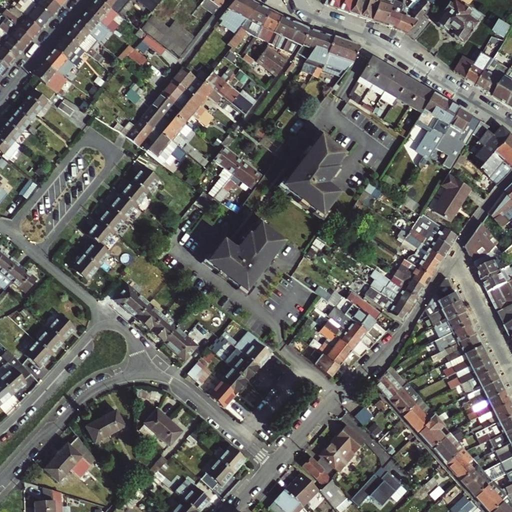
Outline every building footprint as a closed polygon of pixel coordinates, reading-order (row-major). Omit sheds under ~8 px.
[(61,8),(51,0),(32,0),(38,4),(53,17),(61,8)] [(96,21),(107,28),(117,15),(110,9),(99,1),(98,0),(95,0),(86,12),(96,21)] [(114,4),(109,0),(99,0),(99,1),(110,9),(114,4)] [(137,0),(153,13),(154,12),(163,0),(137,0)] [(204,0),(179,32),(192,42),(226,0),(204,0)] [(250,0),(234,0),(220,20),(223,21),(222,24),(239,36),(248,27),(259,5),(250,0)] [(325,0),(324,4),(327,5),(327,6),(329,6),(337,9),(339,10),(349,13),(348,13),(349,14),(353,0),(325,0)] [(380,0),(353,0),(349,14),(350,14),(351,14),(360,17),(361,18),(361,17),(371,21),(380,0)] [(392,4),(381,0),(380,0),(371,21),(384,25),(392,4)] [(422,16),(431,6),(423,0),(415,0),(418,2),(410,11),(407,16),(400,13),(396,29),(407,34),(422,16)] [(442,30),(445,29),(453,34),(453,38),(457,40),(460,40),(462,41),(471,30),(474,29),(476,25),(475,23),(481,15),(471,8),(469,11),(454,0),(451,0),(442,13),(440,14),(437,18),(437,20),(436,22),(438,24),(439,27),(442,30)] [(15,8),(22,14),(27,9),(20,4),(15,8)] [(38,4),(26,18),(41,31),(53,17),(38,4)] [(396,29),(400,13),(401,8),(392,4),(384,25),(396,29)] [(248,27),(239,36),(230,46),(233,49),(235,47),(248,34),(257,39),(270,11),(259,5),(248,27)] [(257,39),(269,44),(282,16),(270,11),(257,39)] [(96,41),(107,28),(96,21),(86,12),(75,24),(89,35),(96,41)] [(141,28),(147,34),(179,59),(192,42),(179,32),(154,12),(153,13),(141,28)] [(282,16),(269,44),(281,50),(294,22),(282,16)] [(431,23),(422,16),(407,34),(416,41),(431,23)] [(41,31),(26,18),(18,28),(33,40),(41,31)] [(494,31),(505,37),(510,27),(500,21),(494,31)] [(294,22),(281,50),(291,55),(299,44),(303,46),(310,29),(305,27),(294,22)] [(0,27),(0,28),(3,31),(25,50),(33,40),(18,28),(14,33),(3,24),(0,27)] [(89,35),(75,24),(65,37),(78,48),(81,44),(89,35)] [(310,29),(303,46),(298,54),(295,58),(302,61),(310,48),(314,50),(317,51),(323,33),(310,29)] [(0,44),(2,46),(17,59),(25,50),(3,31),(0,35),(0,44)] [(317,51),(314,50),(306,64),(318,68),(313,75),(319,78),(323,70),(326,62),(335,38),(323,33),(317,51)] [(477,88),(494,59),(488,57),(499,38),(492,36),(482,53),(468,78),(466,81),(475,87),(477,88)] [(65,37),(55,49),(68,60),(78,48),(65,37)] [(325,88),(330,93),(353,63),(359,47),(335,38),(326,62),(340,68),(325,88)] [(154,42),(149,47),(160,56),(164,50),(154,42)] [(144,66),(149,58),(131,45),(125,53),(144,66)] [(257,61),(267,49),(260,45),(247,63),(253,67),(257,61)] [(0,61),(9,69),(17,59),(2,46),(0,47),(0,61)] [(231,51),(240,58),(244,51),(235,47),(233,49),(231,51)] [(55,49),(44,62),(57,73),(68,60),(55,49)] [(257,61),(269,71),(279,58),(267,49),(257,61)] [(91,50),(87,55),(100,65),(104,61),(91,50)] [(468,78),(482,53),(480,52),(478,54),(475,53),(471,60),(464,56),(455,72),(454,73),(466,81),(468,78)] [(279,58),(269,71),(277,77),(287,64),(279,58)] [(373,84),(385,65),(372,58),(361,77),(373,84)] [(511,70),(494,59),(477,88),(495,98),(511,70)] [(294,60),(286,71),(292,75),(300,64),(294,60)] [(0,79),(9,69),(0,61),(0,79)] [(57,73),(44,62),(33,75),(37,78),(55,94),(59,89),(55,85),(57,83),(52,79),(57,73)] [(75,67),(70,62),(65,67),(71,72),(75,67)] [(385,92),(397,72),(385,65),(373,84),(370,89),(382,96),(385,92)] [(184,67),(173,81),(184,90),(192,81),(201,88),(204,84),(199,80),(187,69),(184,67)] [(511,69),(511,70),(495,98),(511,109),(511,69)] [(397,99),(409,80),(397,72),(385,92),(397,99)] [(204,84),(205,83),(210,77),(205,73),(199,80),(204,84)] [(224,83),(213,73),(210,77),(205,83),(218,93),(226,84),(229,80),(234,75),(232,73),(224,83)] [(239,73),(236,77),(234,79),(243,86),(248,80),(239,73)] [(409,106),(421,87),(409,80),(397,99),(409,106)] [(173,81),(162,94),(173,103),(184,90),(173,81)] [(201,88),(191,100),(200,107),(209,96),(218,103),(223,97),(218,93),(205,83),(204,84),(201,88)] [(240,96),(226,84),(218,93),(223,97),(232,105),(240,96)] [(135,86),(131,90),(140,96),(143,92),(135,86)] [(409,106),(421,113),(433,94),(421,87),(409,106)] [(35,90),(24,104),(37,115),(48,101),(35,90)] [(142,98),(140,96),(131,90),(127,95),(137,103),(142,98)] [(245,100),(249,95),(244,90),(240,96),(232,105),(245,116),(253,106),(245,100)] [(162,94),(152,106),(163,115),(172,122),(177,116),(180,113),(171,106),(173,103),(162,94)] [(459,110),(433,94),(421,113),(416,122),(432,131),(430,134),(420,150),(426,154),(420,165),(423,170),(431,157),(436,149),(459,110)] [(257,101),(249,95),(245,100),(253,106),(257,101)] [(180,113),(177,116),(186,124),(194,115),(203,123),(206,119),(211,122),(214,118),(200,107),(191,100),(180,113)] [(63,103),(59,108),(70,117),(74,112),(63,103)] [(24,104),(13,117),(26,128),(37,115),(24,104)] [(346,105),(341,113),(346,116),(351,108),(346,105)] [(158,121),(163,115),(152,106),(141,120),(161,135),(162,134),(167,128),(158,121)] [(459,142),(473,118),(459,110),(436,149),(442,153),(451,138),(459,142)] [(179,132),(186,124),(177,116),(172,122),(167,128),(162,134),(178,147),(181,150),(189,140),(186,138),(179,132)] [(13,117),(2,130),(15,141),(26,128),(13,117)] [(480,122),(473,118),(459,142),(465,146),(471,135),(480,122)] [(117,131),(137,146),(146,136),(155,143),(161,135),(141,120),(136,126),(131,122),(127,128),(122,124),(117,131)] [(416,122),(415,125),(430,134),(432,131),(416,122)] [(489,128),(480,122),(471,135),(479,140),(489,128)] [(186,124),(179,132),(186,138),(193,129),(186,124)] [(497,185),(498,186),(511,169),(511,136),(502,127),(497,133),(487,145),(475,158),(482,164),(479,169),(497,185)] [(497,133),(489,128),(479,140),(487,145),(497,133)] [(15,141),(2,130),(0,131),(0,150),(4,154),(10,159),(21,146),(15,141)] [(155,143),(148,151),(158,158),(164,163),(178,147),(162,134),(161,135),(155,143)] [(283,188),(322,217),(338,194),(326,185),(324,183),(327,179),(329,181),(338,169),(335,167),(344,155),(320,137),(299,166),(302,168),(295,178),(292,175),(283,188)] [(459,142),(451,138),(442,153),(450,157),(459,142)] [(276,155),(280,158),(289,146),(284,143),(276,155)] [(187,145),(183,151),(204,168),(209,163),(187,145)] [(243,161),(228,149),(225,147),(221,152),(214,161),(226,169),(224,172),(231,177),(243,161)] [(263,176),(243,161),(231,177),(227,183),(223,189),(228,193),(236,182),(240,185),(242,182),(253,189),(263,176)] [(160,180),(144,167),(133,181),(149,193),(160,180)] [(450,222),(472,188),(448,173),(441,184),(449,189),(434,211),(450,222)] [(133,181),(122,194),(137,207),(149,193),(133,181)] [(215,198),(223,189),(227,183),(224,181),(219,187),(216,185),(209,194),(215,198)] [(511,186),(506,193),(490,214),(504,229),(509,225),(511,221),(511,186)] [(221,202),(228,193),(223,189),(215,198),(221,202)] [(137,207),(122,194),(110,208),(126,220),(137,207)] [(205,211),(213,201),(202,194),(194,204),(205,211)] [(126,220),(110,208),(100,219),(99,221),(114,234),(126,220)] [(418,222),(420,218),(421,216),(417,213),(413,219),(418,222)] [(430,234),(450,247),(457,237),(423,214),(421,216),(420,218),(434,228),(430,234)] [(99,221),(87,235),(95,241),(103,248),(114,234),(99,221)] [(472,260),(474,265),(498,242),(482,224),(476,234),(476,233),(475,235),(470,241),(470,242),(470,243),(467,247),(466,247),(466,248),(466,249),(467,249),(472,260)] [(207,264),(246,293),(267,265),(264,262),(271,253),(275,255),(284,243),(260,225),(251,237),(248,235),(236,251),(223,241),(207,264)] [(443,258),(450,247),(430,234),(425,242),(421,240),(422,238),(403,225),(400,229),(406,233),(443,258)] [(415,248),(425,254),(440,264),(443,258),(406,233),(402,239),(415,248)] [(95,241),(84,254),(99,267),(111,254),(103,248),(95,241)] [(511,267),(483,282),(489,293),(511,281),(511,245),(506,251),(508,253),(509,254),(511,257),(511,267),(511,268),(511,267)] [(0,270),(10,257),(0,248),(0,270)] [(88,282),(99,267),(84,254),(72,269),(88,282)] [(425,254),(416,267),(432,277),(440,264),(425,254)] [(411,257),(408,261),(414,265),(417,260),(416,260),(418,257),(413,255),(412,257),(411,257)] [(10,257),(0,270),(0,285),(5,290),(12,282),(23,269),(10,257)] [(405,259),(398,270),(425,287),(432,277),(416,267),(414,265),(408,261),(405,259)] [(499,260),(477,271),(483,282),(511,267),(508,261),(502,264),(499,260)] [(378,290),(410,311),(418,299),(391,281),(387,278),(385,282),(380,279),(383,275),(371,267),(366,274),(381,284),(378,290)] [(37,280),(23,269),(12,282),(26,293),(37,280)] [(398,270),(391,281),(418,299),(425,287),(398,270)] [(433,314),(459,301),(448,279),(445,279),(444,280),(443,281),(426,310),(429,316),(433,314)] [(511,281),(489,293),(496,309),(499,314),(511,306),(511,281)] [(312,290),(322,297),(328,302),(333,296),(317,284),(312,290)] [(136,319),(150,304),(128,285),(115,301),(136,319)] [(372,300),(403,322),(410,311),(378,290),(372,286),(366,297),(372,300)] [(353,292),(346,300),(375,322),(381,314),(353,292)] [(329,308),(324,314),(360,341),(367,332),(338,309),(328,302),(322,297),(319,301),(329,308)] [(346,300),(338,309),(367,332),(375,322),(346,300)] [(433,324),(434,327),(465,312),(459,301),(433,314),(435,317),(430,319),(426,321),(429,326),(433,324)] [(163,316),(150,304),(136,319),(149,331),(163,316)] [(360,341),(324,314),(315,306),(313,309),(306,317),(309,319),(322,328),(323,327),(352,351),(360,341)] [(511,306),(499,314),(505,327),(511,323),(511,306)] [(465,312),(434,327),(440,339),(470,323),(465,312)] [(48,328),(64,342),(76,328),(60,315),(48,328)] [(163,343),(176,328),(163,316),(149,331),(150,331),(163,343)] [(445,350),(476,334),(470,323),(440,339),(443,345),(445,350)] [(327,339),(318,351),(338,368),(352,351),(323,327),(322,328),(319,332),(327,339)] [(64,342),(48,328),(37,341),(52,355),(64,342)] [(163,343),(164,344),(184,361),(198,347),(176,328),(163,343)] [(222,335),(229,341),(231,338),(225,332),(222,335)] [(482,345),(476,334),(445,350),(448,355),(451,361),(482,345)] [(222,335),(219,339),(226,345),(229,341),(222,335)] [(52,355),(37,341),(25,355),(40,368),(52,355)] [(261,366),(271,355),(256,342),(245,355),(259,368),(261,366)] [(218,344),(213,350),(222,359),(228,353),(218,344)] [(338,368),(318,351),(309,344),(301,355),(330,378),(338,368)] [(438,354),(445,350),(443,345),(436,348),(438,354)] [(487,357),(482,345),(451,361),(450,362),(452,366),(456,373),(487,357)] [(434,362),(448,355),(445,350),(438,354),(432,357),(431,357),(434,362)] [(248,381),(259,368),(245,355),(233,368),(248,381)] [(493,368),(487,357),(456,373),(461,384),(493,368)] [(209,364),(202,358),(199,362),(205,368),(209,364)] [(195,380),(205,368),(199,362),(188,374),(195,380)] [(389,400),(407,385),(400,376),(394,370),(392,367),(391,366),(375,384),(389,400)] [(442,380),(456,373),(452,366),(439,373),(442,380)] [(13,368),(0,379),(13,395),(15,393),(26,383),(13,368)] [(236,395),(248,381),(233,368),(221,382),(236,395)] [(251,381),(264,393),(276,380),(263,368),(251,381)] [(499,380),(493,368),(461,384),(463,389),(458,391),(462,398),(467,396),(472,393),(499,380)] [(0,405),(0,406),(13,395),(0,379),(0,405)] [(472,406),(504,390),(499,380),(472,393),(474,396),(469,399),(470,402),(463,406),(465,410),(472,406)] [(221,382),(209,396),(224,409),(234,397),(236,395),(221,382)] [(403,416),(421,401),(415,394),(407,385),(389,400),(403,416)] [(478,418),(510,402),(504,390),(472,406),(475,411),(467,415),(471,421),(478,418)] [(237,401),(230,407),(243,420),(249,414),(237,401)] [(418,432),(435,417),(432,413),(423,403),(421,401),(403,416),(418,432)] [(511,414),(511,405),(510,402),(478,418),(482,424),(472,429),(474,433),(489,426),(511,414)] [(364,426),(373,416),(365,408),(355,417),(364,426)] [(101,419),(110,435),(124,427),(116,410),(101,419)] [(157,435),(169,421),(157,410),(144,424),(157,435)] [(484,443),(511,428),(511,414),(489,426),(492,431),(477,438),(480,445),(484,443)] [(440,422),(435,417),(418,432),(432,448),(444,437),(441,433),(446,429),(440,422)] [(95,444),(110,435),(101,419),(86,427),(95,444)] [(169,421),(157,435),(170,447),(182,433),(169,421)] [(339,473),(340,471),(365,443),(346,427),(320,457),(339,473)] [(511,442),(511,428),(484,443),(485,445),(479,448),(484,457),(495,451),(511,442)] [(200,439),(193,432),(190,435),(198,442),(200,439)] [(432,448),(446,464),(464,449),(458,442),(457,442),(449,433),(444,437),(432,448)] [(198,442),(190,435),(187,439),(195,445),(198,442)] [(501,462),(511,456),(511,442),(495,451),(498,457),(495,459),(498,464),(501,462)] [(67,444),(56,457),(70,470),(80,479),(91,467),(67,444)] [(245,460),(231,447),(218,460),(233,473),(245,460)] [(469,465),(474,460),(466,452),(464,449),(446,464),(460,480),(473,469),(469,465)] [(158,472),(167,461),(162,456),(149,471),(154,475),(158,472)] [(511,470),(511,456),(501,462),(506,473),(511,470)] [(56,457),(45,470),(58,482),(70,470),(56,457)] [(320,491),(334,508),(336,507),(340,511),(341,511),(352,502),(350,500),(316,463),(311,459),(302,467),(313,476),(324,487),(320,491)] [(233,473),(218,460),(206,474),(221,487),(233,473)] [(478,465),(473,469),(487,485),(492,480),(484,471),(478,465)] [(383,467),(350,500),(352,502),(357,507),(368,497),(379,509),(390,499),(396,506),(407,496),(401,490),(403,489),(383,467)] [(138,468),(131,473),(134,477),(141,472),(138,468)] [(487,485),(473,469),(460,480),(475,496),(487,485)] [(511,484),(511,470),(506,473),(509,480),(498,485),(501,489),(502,490),(511,484)] [(165,478),(158,472),(154,475),(161,482),(165,478)] [(493,480),(500,476),(498,472),(491,475),(493,480)] [(308,504),(320,490),(302,474),(290,487),(308,504)] [(152,492),(161,482),(154,475),(145,485),(152,492)] [(435,480),(432,477),(423,485),(428,491),(436,484),(435,480)] [(492,480),(487,485),(475,496),(488,511),(489,511),(501,501),(495,494),(501,489),(498,485),(493,480),(492,480)] [(511,484),(502,490),(507,496),(510,500),(511,498),(511,484)] [(199,511),(210,500),(195,487),(183,501),(195,511),(199,511)] [(290,487),(285,492),(298,502),(303,508),(308,504),(290,487)] [(268,510),(270,511),(283,511),(284,511),(298,511),(303,508),(298,502),(285,492),(285,491),(268,510)] [(127,499),(134,505),(137,501),(131,495),(127,499)] [(511,511),(511,501),(510,500),(507,496),(504,498),(501,501),(489,511),(511,511)] [(131,508),(134,505),(127,499),(124,503),(131,508)] [(464,501),(462,499),(450,510),(451,511),(457,511),(459,510),(469,502),(467,499),(464,501)] [(195,511),(183,501),(172,511),(195,511)] [(34,503),(34,511),(54,511),(54,502),(34,503)] [(471,505),(469,502),(459,510),(460,511),(466,511),(470,509),(469,507),(471,505)]
